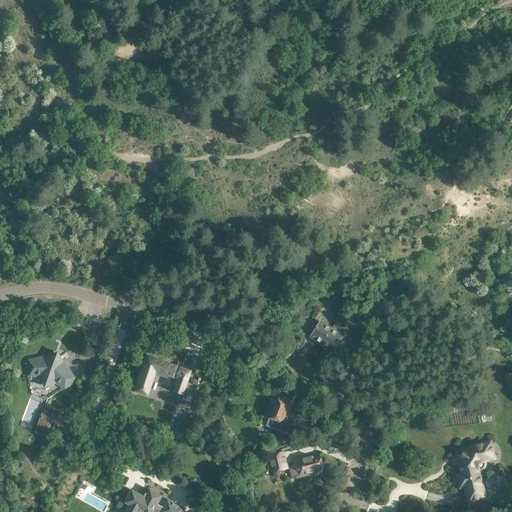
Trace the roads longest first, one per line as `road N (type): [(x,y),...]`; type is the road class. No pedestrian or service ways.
road 1 (track): [(511,102),(462,73),(412,68),(372,103),(348,106),(315,132),(259,154),(126,158),(60,139),(0,175)]
road 2 (residential): [(0,294),(45,286),(101,299),(316,375),(341,393),(367,434),(363,468),(343,511)]
road 3 (track): [(154,480),(114,467),(94,449),(91,422),(128,308)]
road 4 (unknown): [(363,468),(374,453),(372,417),(356,392),(316,375)]
